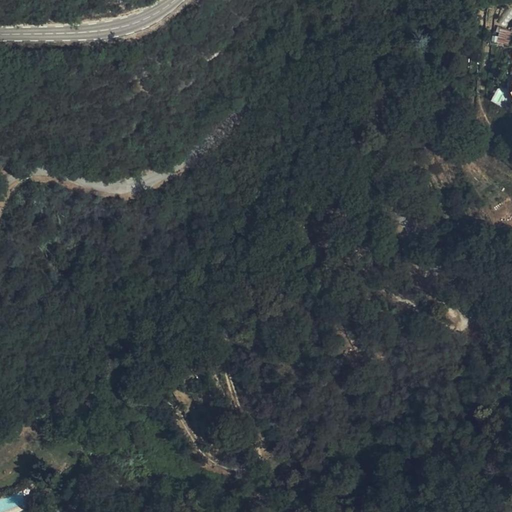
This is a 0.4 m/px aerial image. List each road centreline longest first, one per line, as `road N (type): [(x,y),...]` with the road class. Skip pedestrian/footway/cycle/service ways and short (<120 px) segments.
road 1 (unclassified): [(0,188),(34,169),(104,185),(137,182),(185,161),(247,106),(347,48),(371,53),(382,73),(390,137),(438,261),(490,314),(511,320)]
road 2 (secondary): [(0,34),(113,29),(175,0)]
